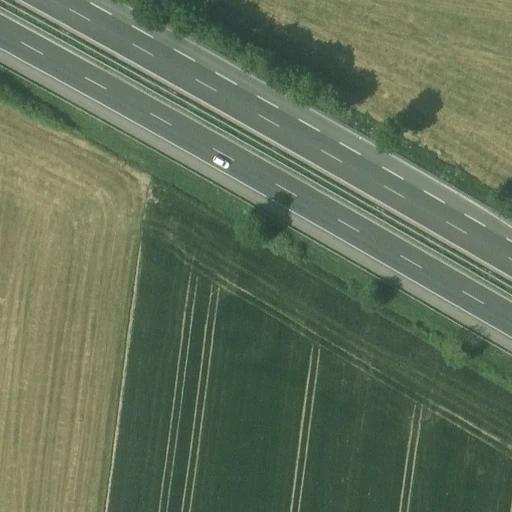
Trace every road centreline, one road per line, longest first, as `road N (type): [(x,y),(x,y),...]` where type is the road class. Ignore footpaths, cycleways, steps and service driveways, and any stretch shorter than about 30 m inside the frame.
road 1 (motorway): [(0,26),(511,316)]
road 2 (motorway): [(511,259),(59,0)]
